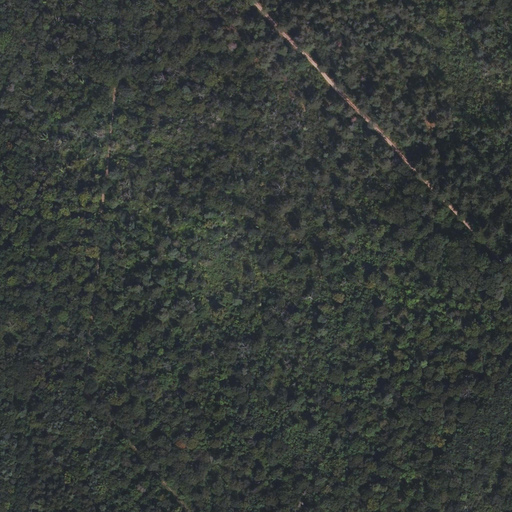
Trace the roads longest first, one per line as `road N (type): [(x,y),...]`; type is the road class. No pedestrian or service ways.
road 1 (track): [(120,0),(76,511)]
road 2 (track): [(250,0),(511,272)]
road 3 (track): [(0,383),(87,390),(189,511)]
road 4 (track): [(511,365),(388,511)]
